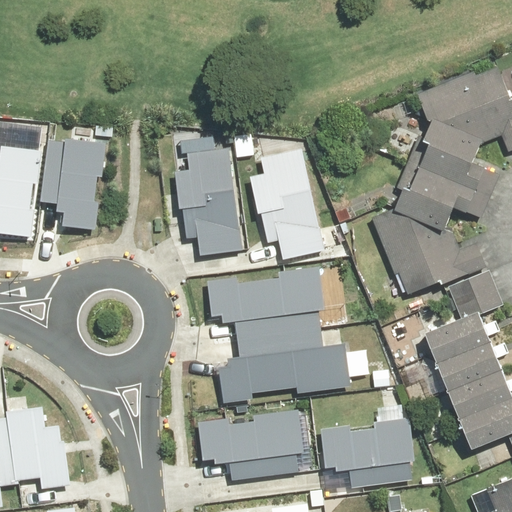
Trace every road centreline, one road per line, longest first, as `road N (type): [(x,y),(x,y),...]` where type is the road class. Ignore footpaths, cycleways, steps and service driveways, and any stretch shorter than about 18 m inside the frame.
road 1 (residential): [(58,316),(70,287),(97,271),(143,283),(159,328),(132,367)]
road 2 (residential): [(132,367),(154,511)]
